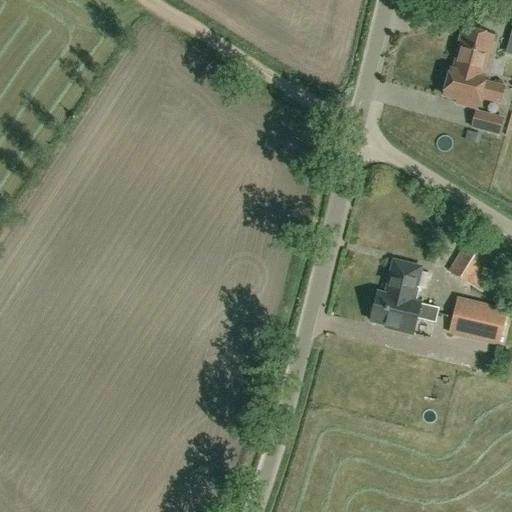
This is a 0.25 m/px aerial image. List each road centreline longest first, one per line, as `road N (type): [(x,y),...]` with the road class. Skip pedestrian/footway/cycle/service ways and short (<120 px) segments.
road 1 (unclassified): [(253,511),(357,134)]
road 2 (track): [(143,0),(357,134)]
road 3 (unclassified): [(511,229),(357,134)]
road 4 (unclassified): [(357,134),(385,0)]
